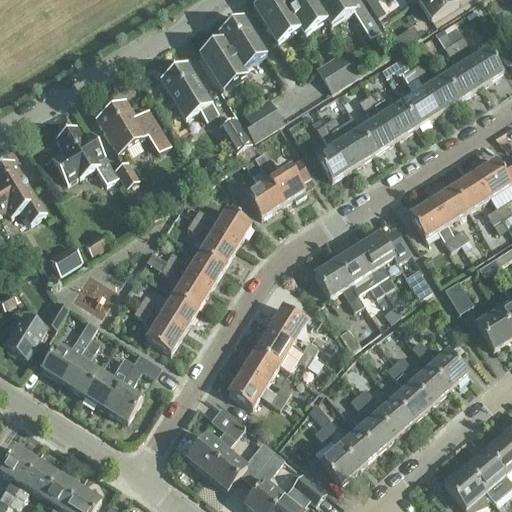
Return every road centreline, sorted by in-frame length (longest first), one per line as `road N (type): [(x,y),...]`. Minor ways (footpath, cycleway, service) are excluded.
road 1 (residential): [(140,480),(269,276),(511,118)]
road 2 (residential): [(0,131),(216,0)]
road 3 (residential): [(140,480),(0,391)]
road 4 (residential): [(386,498),(511,389)]
